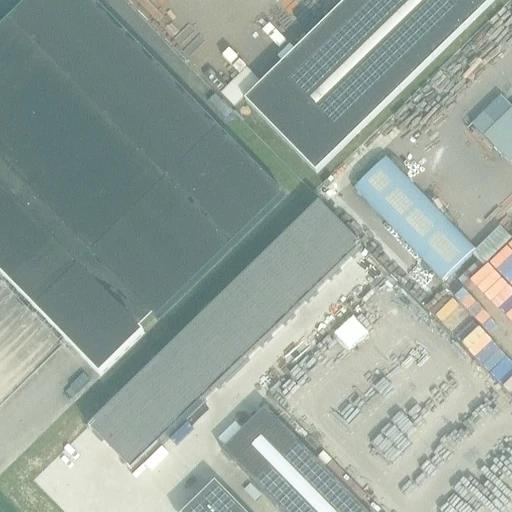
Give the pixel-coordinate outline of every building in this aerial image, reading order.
[(156,320),(283,197),(91,0),(30,0),(0,30),(0,274),(99,377),(144,334),(140,330),(154,318),(156,320)] [(494,0),(349,0),(245,102),(316,174),(494,0)] [(511,109),(484,137),(511,166),(511,109)] [(319,204),(89,428),(132,472),(362,248),(319,204)] [(365,511),(266,409),(221,452),(279,511),(365,511)] [(243,511),(219,487),(216,484),(186,511),(243,511)]
